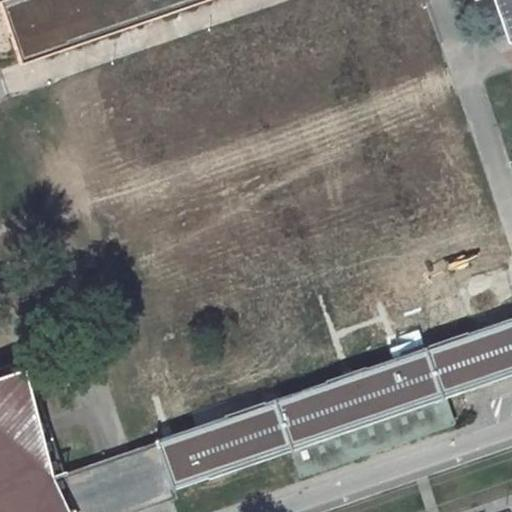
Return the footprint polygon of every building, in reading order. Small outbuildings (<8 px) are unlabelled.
[(1,0),(20,54),(29,51),(39,47),(41,52),(154,13),(192,0),(1,0)] [(511,0),(495,0),(509,40),(511,39),(511,0)] [(41,52),(39,47),(29,51),(20,54),(22,59),(41,52)] [(99,462),(65,473),(77,511),(100,511),(128,502),(174,486),(291,446),(301,476),(455,423),(445,393),(511,370),(511,319),(172,436),(160,440),(129,451),(117,455),(99,462)] [(46,419),(26,357),(0,366),(0,511),(77,511),(65,473),(51,432),(46,419)] [(133,511),(177,497),(174,486),(128,502),(100,511),(133,511)]
